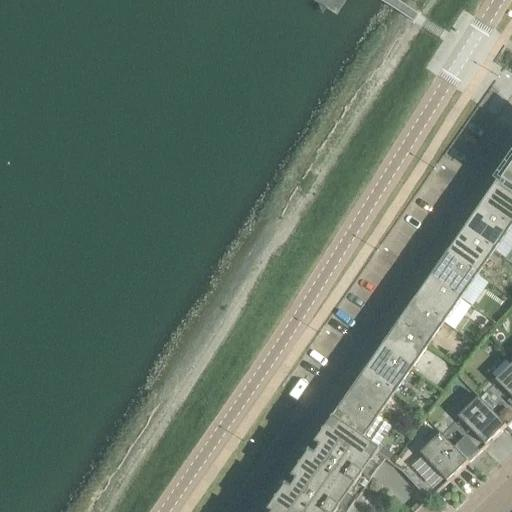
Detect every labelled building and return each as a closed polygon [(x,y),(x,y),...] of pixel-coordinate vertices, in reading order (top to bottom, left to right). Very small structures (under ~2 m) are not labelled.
[(511,150),(490,182),(494,184),(511,196),(511,150)] [(479,206),(478,207),(509,229),(511,224),(511,196),(494,184),(489,192),(479,206)] [(462,230),(461,231),(492,253),(509,229),(478,207),(472,215),(462,230)] [(445,253),(445,255),(476,276),(492,253),(461,231),(456,239),(445,253)] [(429,277),(428,278),(459,300),(476,276),(445,255),(439,262),(429,277)] [(412,301),(412,302),(443,324),(459,300),(428,278),(423,286),(412,301)] [(396,325),(395,326),(426,347),(443,324),(412,302),(406,310),(396,325)] [(379,348),(378,349),(410,371),(426,347),(395,326),(390,334),(379,348)] [(363,372),(362,373),(393,395),(410,371),(378,349),(373,357),(363,372)] [(511,367),(478,400),(506,429),(511,423),(511,367)] [(346,395),(345,397),(377,418),(393,395),(362,373),(356,381),(346,395)] [(330,419),(328,421),(359,443),(369,450),(387,425),(377,418),(345,397),(340,404),(330,419)] [(459,418),(440,437),(468,466),(492,442),(506,429),(478,400),(459,418)] [(335,511),(352,489),(358,480),(375,456),(376,455),(369,450),(359,443),(328,421),(328,422),(327,421),(326,424),(327,424),(320,435),(319,434),(317,436),(318,437),(311,448),(310,449),(305,455),(305,456),(304,455),(302,457),(303,458),(300,463),(296,468),(295,468),(293,470),(295,471),(287,482),(282,489),(280,489),(279,491),(280,492),(277,496),(273,502),(272,501),(270,504),(271,505),(265,511),(335,511)] [(468,466),(440,437),(421,455),(401,473),(429,503),(454,479),(468,466)]
